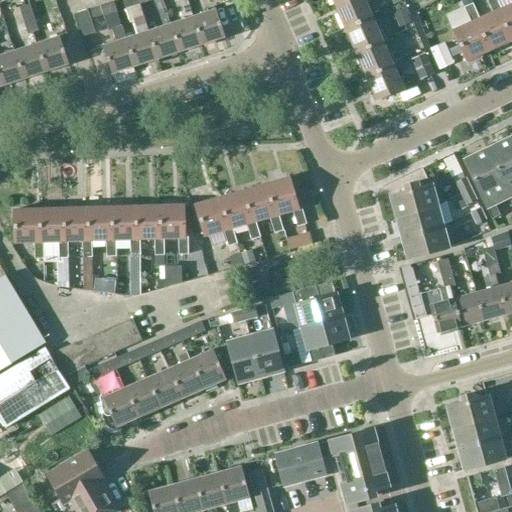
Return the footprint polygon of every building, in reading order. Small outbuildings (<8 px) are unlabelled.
[(33,4),(31,0),(23,0),(25,6),(19,8),(23,21),(33,17),(29,5),(33,4)] [(140,5),(138,0),(122,0),(126,9),(140,5)] [(344,0),(334,5),(344,29),(371,17),(365,4),(373,0),(344,0)] [(485,0),(492,13),(478,19),(475,21),(488,51),(510,42),(497,11),(500,9),(495,0),(485,0)] [(511,0),(511,1),(511,4),(500,9),(497,11),(510,42),(511,40),(511,0)] [(112,74),(135,67),(126,40),(122,26),(121,26),(116,12),(117,12),(113,2),(100,6),(103,17),(106,16),(111,31),(112,30),(116,43),(103,48),(112,74)] [(466,61),(488,51),(475,21),(478,19),(472,4),(464,8),(470,23),(453,31),(466,61)] [(393,13),(399,27),(411,22),(409,16),(410,15),(407,8),(393,13)] [(179,52),(171,25),(165,10),(144,16),(149,32),(157,60),(179,52)] [(95,33),(87,11),(76,14),(83,37),(95,33)] [(215,11),(193,18),(202,45),(224,37),(215,11)] [(137,36),(126,40),(135,67),(157,60),(149,32),(144,16),(132,20),(137,36)] [(38,32),(33,17),(23,21),(28,35),(38,32)] [(377,31),(371,17),(344,29),(354,53),(382,41),(385,40),(395,36),(390,26),(381,30),(377,31)] [(202,45),(193,18),(171,25),(179,52),(202,45)] [(59,38),(37,45),(45,72),(68,64),(59,38)] [(388,55),(382,41),(354,53),(365,77),(392,65),(395,64),(391,54),(388,55)] [(45,72),(37,45),(14,52),(23,79),(45,72)] [(23,79),(14,52),(0,56),(0,86),(23,79)] [(413,58),(422,78),(434,73),(425,54),(413,58)] [(398,78),(392,65),(365,77),(375,100),(405,87),(401,77),(398,78)] [(511,143),(510,139),(506,141),(495,143),(495,147),(486,151),(506,190),(511,203),(511,143)] [(506,190),(486,151),(483,152),(472,154),(473,157),(464,162),(492,220),(500,215),(494,203),(499,201),(496,195),(506,190)] [(289,179),(265,186),(274,217),(278,216),(292,212),(297,228),(306,225),(301,209),(297,210),(289,179)] [(457,183),(462,194),(451,199),(457,212),(468,207),(467,205),(476,200),(465,179),(457,183)] [(391,195),(397,217),(436,206),(430,185),(417,188),(416,182),(405,185),(407,191),(391,195)] [(274,217),(265,186),(242,193),(251,224),(255,223),(270,219),(274,234),(282,232),(278,216),(274,217)] [(251,224),(242,193),(219,199),(228,230),(232,229),(246,225),(251,241),(260,238),(255,223),(251,224)] [(223,231),(228,247),(236,245),(232,229),(228,230),(219,199),(195,206),(204,237),(223,231)] [(442,227),(436,206),(397,217),(402,238),(442,227)] [(164,256),(164,240),(161,240),(160,207),(136,208),(136,240),(140,240),(155,240),(155,256),(155,267),(164,267),(164,256)] [(184,207),(160,207),(161,240),(164,240),(179,240),(179,256),(189,256),(189,237),(185,237),(184,207)] [(111,208),(87,209),(88,242),(91,242),(107,241),(107,257),(116,257),(115,241),(112,241),(111,208)] [(129,259),(130,295),(141,295),(140,240),(136,240),(136,208),(111,208),(112,241),(115,241),(116,257),(116,259),(129,259)] [(88,242),(87,209),(63,210),(63,242),(68,242),(83,242),(83,258),(92,258),(91,242),(88,242)] [(476,224),(485,220),(480,209),(471,213),(476,224)] [(14,211),(15,243),(34,243),(35,258),(33,258),(33,275),(44,283),(43,243),(39,243),(38,210),(14,211)] [(63,242),(63,210),(38,210),(39,243),(43,243),(58,243),(58,259),(58,262),(57,262),(58,286),(68,288),(68,262),(65,262),(65,259),(68,259),(68,242),(63,242)] [(448,249),(442,227),(402,238),(408,259),(448,249)] [(312,245),(309,233),(286,239),(289,251),(312,245)] [(280,243),(262,251),(266,260),(284,252),(280,243)] [(490,248),(490,247),(482,250),(485,262),(490,260),(491,263),(497,261),(493,247),(490,248)] [(256,263),(252,250),(240,253),(244,267),(256,263)] [(447,259),(437,262),(440,274),(445,273),(446,275),(451,274),(447,259)] [(486,290),(475,293),(482,321),(505,314),(497,287),(498,286),(495,276),(500,274),(497,261),(491,263),(490,260),(485,262),(489,277),(483,278),(486,290)] [(444,289),(438,291),(419,296),(425,317),(432,315),(437,333),(460,327),(452,299),(453,299),(450,288),(455,286),(451,274),(446,275),(445,273),(440,274),(444,289)] [(243,282),(246,292),(249,294),(267,290),(269,287),(266,276),(263,274),(246,278),(243,282)] [(5,275),(0,277),(0,370),(46,343),(5,275)] [(511,282),(498,286),(497,287),(505,314),(511,312),(511,282)] [(319,295),(316,284),(293,290),(302,326),(344,315),(338,290),(319,295)] [(482,321),(475,293),(453,299),(452,299),(460,327),(482,321)] [(255,307),(244,310),(247,322),(258,319),(255,307)] [(247,322),(244,310),(232,313),(235,325),(247,322)] [(351,339),(344,315),(302,326),(312,361),(335,355),(332,344),(351,339)] [(132,320),(120,325),(130,347),(141,342),(132,320)] [(201,321),(177,332),(182,342),(205,332),(201,321)] [(130,347),(120,325),(109,330),(119,352),(130,347)] [(273,328),(250,334),(261,376),(285,370),(273,328)] [(119,352),(109,330),(98,334),(108,357),(119,352)] [(182,342),(177,332),(156,341),(160,351),(182,342)] [(108,357),(98,334),(87,339),(97,361),(108,357)] [(261,376),(250,334),(227,341),(238,382),(261,376)] [(97,361),(87,339),(77,343),(87,366),(97,361)] [(160,351),(156,341),(134,351),(138,361),(160,351)] [(87,366),(77,343),(66,348),(76,371),(87,366)] [(446,359),(468,353),(465,344),(444,349),(446,359)] [(76,371),(66,348),(55,353),(65,376),(76,371)] [(0,420),(5,428),(68,389),(44,350),(0,376),(0,420)] [(138,361),(134,351),(112,360),(116,370),(138,361)] [(212,351),(191,361),(203,389),(225,380),(212,351)] [(203,389),(191,361),(188,354),(179,358),(182,365),(169,371),(182,399),(203,389)] [(116,370),(112,360),(89,370),(94,380),(116,370)] [(182,399),(169,371),(147,380),(160,409),(182,399)] [(160,409),(147,380),(125,390),(138,419),(160,409)] [(71,390),(46,411),(55,422),(80,402),(71,390)] [(138,419),(125,390),(103,400),(116,429),(138,419)] [(463,402),(447,406),(453,428),(492,417),(486,396),(474,399),(472,393),(461,396),(463,402)] [(492,417),(453,428),(459,449),(498,438),(492,417)] [(372,429),(330,441),(346,499),(354,497),(353,496),(388,487),(372,429)] [(498,438),(459,449),(465,470),(504,459),(498,438)] [(317,444),(275,456),(283,486),(325,474),(317,444)] [(50,478),(64,502),(66,504),(69,506),(72,507),(75,508),(78,508),(80,511),(114,511),(105,495),(103,496),(96,484),(102,481),(88,456),(50,478)] [(494,470),(497,483),(502,481),(502,484),(509,482),(505,467),(494,470)] [(226,505),(237,502),(240,511),(246,511),(252,511),(240,469),(217,475),(226,505)] [(250,474),(252,481),(265,478),(263,470),(250,474)] [(217,475),(194,481),(202,511),(226,505),(217,475)] [(265,478),(252,481),(254,488),(267,485),(265,478)] [(200,511),(202,511),(194,481),(171,487),(177,511),(200,511)] [(502,484),(502,481),(497,483),(501,497),(511,495),(509,482),(502,484)] [(267,485),(254,488),(256,496),(268,492),(267,485)] [(177,511),(171,487),(148,493),(153,511),(177,511)] [(268,492),(256,496),(258,503),(270,499),(268,492)] [(272,507),(270,499),(258,503),(260,510),(272,507)] [(494,499),(474,505),(475,511),(509,511),(509,508),(498,511),(494,499)]
